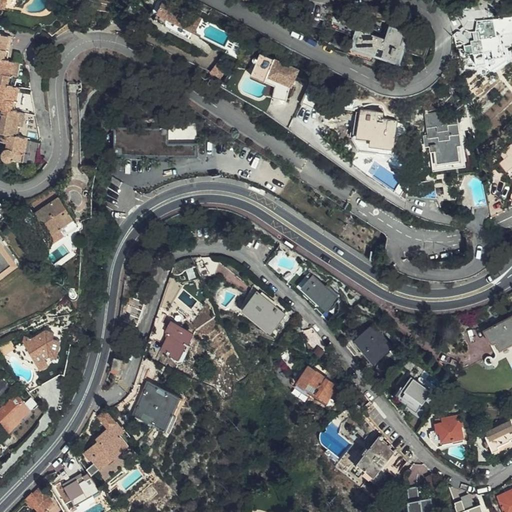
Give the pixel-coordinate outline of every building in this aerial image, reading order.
[(156,12),(191,30),(193,32),(201,18),(177,6),(178,5),(170,1),(169,1),(166,0),(160,0),(155,11),(156,12)] [(187,38),(191,30),(156,12),(152,19),(187,38)] [(357,28),(361,29),(362,24),(334,15),(331,27),(354,35),(357,28)] [(475,19),(458,31),(460,37),(463,37),(470,42),(464,44),(465,51),(472,50),(475,62),(493,69),(506,60),(505,53),(502,53),(501,50),(503,50),(502,46),(501,46),(501,43),(499,43),(497,18),(475,19)] [(350,47),(375,55),(399,63),(403,52),(422,58),(427,42),(408,36),(409,32),(389,26),(385,37),(361,29),(357,28),(354,35),(351,46),(350,47)] [(9,38),(0,35),(0,60),(4,61),(5,60),(7,51),(9,38)] [(321,35),(319,40),(328,45),(353,60),(371,68),(375,55),(350,47),(351,46),(321,35)] [(24,54),(7,51),(5,60),(26,64),(24,54)] [(299,66),(259,53),(251,75),(270,81),(266,92),(288,99),(299,66)] [(211,67),(224,73),(230,63),(217,56),(211,67)] [(4,61),(0,60),(0,84),(8,86),(10,76),(16,78),(17,73),(28,75),(26,64),(5,60),(4,61)] [(8,86),(0,84),(0,109),(4,111),(12,112),(12,111),(15,93),(16,88),(8,86)] [(310,90),(306,100),(315,104),(319,93),(310,90)] [(32,97),(15,93),(12,111),(36,116),(36,115),(32,97)] [(392,153),(398,120),(383,117),(384,111),(363,108),(362,111),(355,110),(351,136),(358,147),(392,153)] [(12,112),(4,111),(0,134),(3,135),(17,137),(18,133),(36,136),(34,128),(36,116),(12,111),(12,112)] [(460,162),(455,111),(425,115),(431,165),(460,162)] [(170,127),(113,127),(114,156),(199,155),(199,141),(170,142),(170,127)] [(17,137),(3,135),(2,143),(9,144),(8,150),(5,152),(4,155),(4,157),(5,160),(7,160),(11,160),(24,163),(25,157),(38,159),(40,141),(17,137)] [(431,188),(408,187),(407,199),(430,203),(431,188)] [(62,227),(66,234),(80,223),(59,196),(36,214),(43,224),(38,228),(46,239),(62,227)] [(22,203),(18,206),(22,213),(27,209),(22,203)] [(51,245),(66,234),(62,227),(46,239),(51,245)] [(0,283),(24,265),(0,235),(0,283)] [(327,288),(313,276),(302,289),(328,312),(339,300),(336,297),(338,295),(329,287),(327,288)] [(258,292),(245,308),(272,329),(285,313),(258,292)] [(135,306),(143,309),(147,296),(139,293),(135,306)] [(511,316),(484,331),(490,341),(493,339),(499,350),(495,352),(499,360),(511,353),(511,316)] [(171,325),(168,324),(161,321),(152,339),(164,345),(173,349),(182,331),(179,330),(181,324),(173,320),(171,325)] [(173,349),(164,345),(161,349),(171,357),(172,358),(175,358),(178,356),(191,329),(181,324),(179,330),(182,331),(173,349)] [(366,351),(361,355),(368,364),(391,345),(375,325),(357,340),(366,351)] [(26,363),(35,357),(42,367),(50,361),(48,356),(51,354),(59,355),(63,340),(56,338),(57,333),(47,331),(35,339),(25,337),(24,342),(16,347),(26,363)] [(0,350),(3,354),(15,346),(9,338),(0,344),(0,350)] [(112,367),(119,369),(122,359),(114,357),(112,367)] [(486,364),(489,365),(491,365),(493,364),(494,361),(493,359),(491,357),(488,357),(485,358),(485,362),(486,364)] [(342,389),(309,364),(296,382),(324,403),(329,396),(334,399),(342,389)] [(409,417),(406,421),(416,431),(427,417),(417,410),(427,395),(407,380),(397,395),(411,406),(405,413),(409,417)] [(163,428),(176,396),(150,383),(136,416),(163,428)] [(45,405),(37,397),(29,402),(21,394),(0,413),(0,420),(8,429),(1,435),(6,441),(26,423),(25,421),(36,410),(38,412),(45,405)] [(181,398),(176,396),(163,428),(167,430),(181,398)] [(414,452),(372,402),(364,412),(390,442),(388,444),(379,436),(358,461),(379,478),(398,455),(390,447),(392,444),(407,461),(414,452)] [(124,431),(124,430),(106,409),(98,415),(108,428),(97,438),(99,440),(97,443),(85,453),(91,460),(93,458),(101,468),(128,445),(120,435),(124,431)] [(39,414),(38,412),(36,410),(25,421),(26,423),(6,441),(8,444),(11,441),(14,438),(39,414)] [(462,437),(460,415),(435,418),(436,422),(434,423),(435,432),(439,432),(440,439),(462,437)] [(427,417),(416,431),(424,440),(432,428),(427,417)] [(511,437),(511,420),(511,418),(485,430),(488,435),(485,436),(495,457),(503,453),(502,452),(508,449),(507,447),(511,444),(511,442),(510,439),(511,437)] [(8,444),(6,441),(3,444),(9,450),(12,448),(8,444)] [(38,486),(31,493),(35,498),(43,492),(38,486)] [(415,486),(403,487),(404,499),(407,499),(417,497),(415,486)] [(511,489),(497,496),(502,511),(506,511),(511,510),(511,489)] [(48,511),(45,508),(50,503),(49,499),(43,492),(35,498),(31,493),(25,500),(36,511),(48,511)] [(431,496),(421,497),(422,509),(432,508),(431,496)] [(421,497),(417,497),(407,499),(409,511),(406,511),(435,511),(435,508),(432,508),(422,509),(421,497)] [(465,508),(462,497),(455,499),(456,503),(455,503),(457,509),(456,510),(456,511),(484,511),(481,503),(465,508)]
